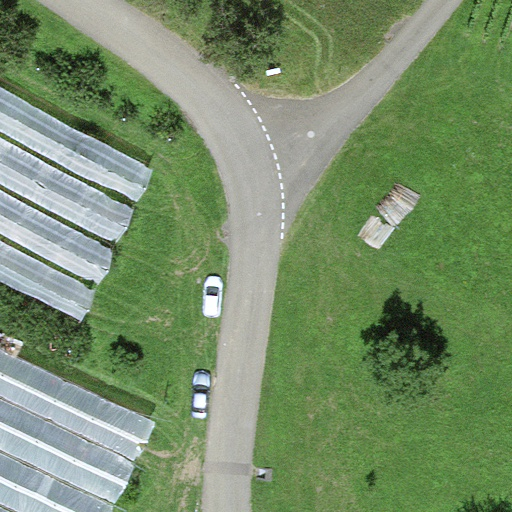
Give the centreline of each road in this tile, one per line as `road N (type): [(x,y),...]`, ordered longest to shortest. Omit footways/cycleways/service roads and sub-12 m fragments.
road 1 (unclassified): [(229,511),(229,434),(271,184),(214,109),(63,0)]
road 2 (track): [(445,0),(341,123),(271,184)]
